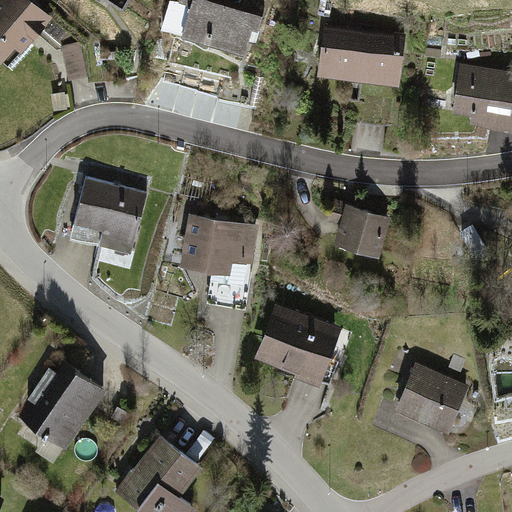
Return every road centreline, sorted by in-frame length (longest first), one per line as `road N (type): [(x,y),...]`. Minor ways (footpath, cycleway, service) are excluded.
road 1 (residential): [(0,189),(85,122),(132,117),(386,176),(511,168)]
road 2 (residential): [(334,511),(213,394),(65,295),(0,228)]
road 3 (residential): [(511,456),(380,511)]
